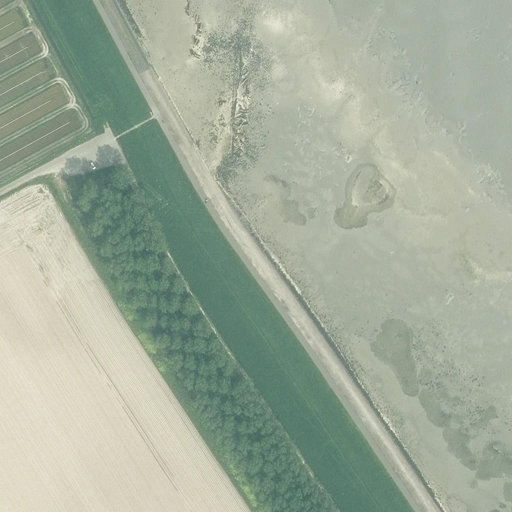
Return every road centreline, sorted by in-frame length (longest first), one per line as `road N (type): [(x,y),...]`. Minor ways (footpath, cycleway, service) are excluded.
road 1 (track): [(335,511),(219,342),(132,182)]
road 2 (track): [(107,125),(40,0)]
